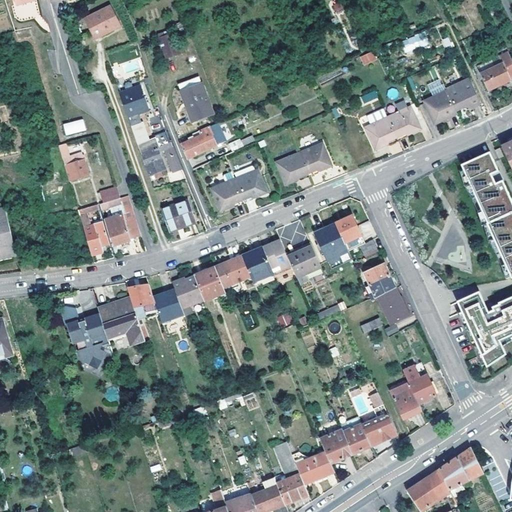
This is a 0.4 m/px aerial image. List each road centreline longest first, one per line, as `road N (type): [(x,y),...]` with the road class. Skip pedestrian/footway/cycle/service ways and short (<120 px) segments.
road 1 (residential): [(477,421),(366,179)]
road 2 (residential): [(0,287),(130,270),(215,239)]
road 3 (tertiary): [(335,511),(477,421)]
road 4 (residential): [(215,239),(366,179)]
road 5 (residential): [(366,179),(511,115)]
road 6 (residential): [(215,239),(159,101)]
